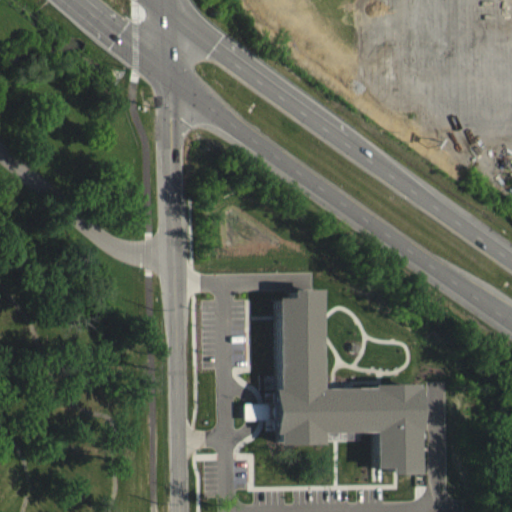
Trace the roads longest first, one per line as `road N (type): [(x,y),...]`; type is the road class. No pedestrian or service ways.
road 1 (primary): [(78,0),(511,320)]
road 2 (residential): [(170,0),(181,511)]
road 3 (primary): [(511,250),(163,0)]
